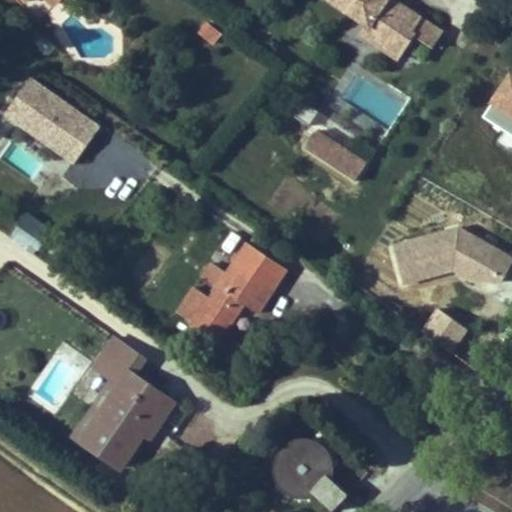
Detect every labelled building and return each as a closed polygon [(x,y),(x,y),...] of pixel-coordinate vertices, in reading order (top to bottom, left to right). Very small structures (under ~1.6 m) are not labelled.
[(43,0),(53,9),(62,0),(43,0)] [(323,0),(322,2),(356,24),(358,21),(369,29),(361,40),(396,64),(414,37),(411,35),(421,20),(391,0),(323,0)] [(444,35),(421,20),(411,35),(414,37),(434,50),(444,35)] [(511,79),(510,78),(489,109),(511,123),(511,79)] [(100,127),(32,80),(5,118),(74,166),(100,127)] [(308,127),(317,113),(303,104),(294,118),(308,127)] [(366,165),(315,132),(304,150),(354,183),(366,165)] [(36,255),(52,233),(27,216),(11,238),(36,255)] [(393,247),(405,287),(451,274),(494,297),(511,264),(511,258),(458,229),(393,247)] [(191,324),(185,333),(217,354),(247,309),(261,318),(290,274),(245,244),(225,274),(209,298),(191,324)] [(195,289),(209,298),(225,274),(212,265),(195,289)] [(191,324),(209,298),(195,289),(193,288),(175,314),(191,324)] [(437,311),(421,334),(453,356),(469,333),(437,311)] [(114,339),(92,371),(111,384),(72,442),(123,476),(148,438),(153,442),(176,407),(137,380),(149,362),(114,339)] [(317,501),(318,500),(331,511),(339,511),(351,499),(334,484),(335,481),(336,472),(335,463),(330,455),(324,448),(316,443),(307,441),(298,442),(289,446),(282,452),(277,459),(274,468),(274,477),(277,486),(282,494),(290,499),(298,503),(308,503),(317,501)]
